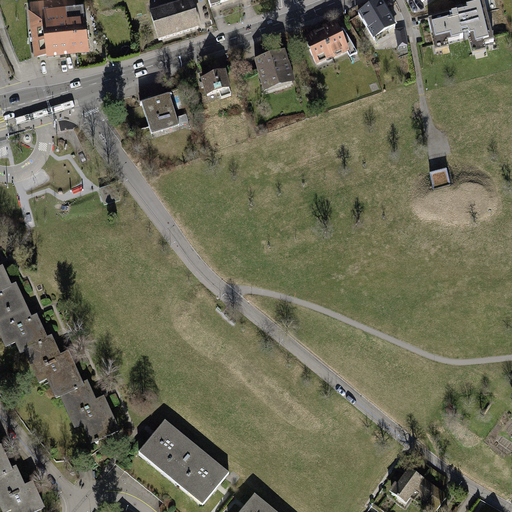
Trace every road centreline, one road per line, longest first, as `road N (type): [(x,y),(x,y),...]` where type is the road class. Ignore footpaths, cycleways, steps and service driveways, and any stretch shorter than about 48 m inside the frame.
road 1 (residential): [(511,510),(421,454),(226,292),(135,181),(80,89)]
road 2 (track): [(511,357),(442,360),(300,301),(226,292)]
road 3 (secondary): [(80,89),(340,0)]
road 4 (residential): [(82,503),(0,413)]
